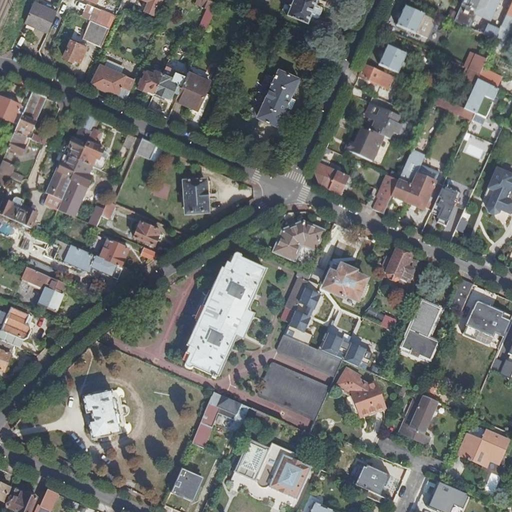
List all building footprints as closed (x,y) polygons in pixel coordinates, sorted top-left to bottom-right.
[(155,10),(158,3),(151,0),(144,0),(143,4),(155,10)] [(215,12),(218,4),(209,0),(197,0),(196,3),(215,12)] [(292,0),(290,6),(285,4),(283,10),(288,12),(287,14),(308,22),(316,0),(292,0)] [(465,0),(456,22),(467,27),(472,15),(469,13),(471,10),(474,11),(475,15),(492,22),(501,0),(465,0)] [(511,2),(502,26),(509,29),(511,22),(511,2)] [(26,22),(48,32),(57,13),(35,3),(26,22)] [(417,34),(425,16),(425,15),(406,6),(397,25),(417,34)] [(254,25),(256,20),(246,16),(244,21),(254,25)] [(425,16),(417,34),(424,37),(431,19),(425,16)] [(203,19),(200,27),(206,30),(210,22),(203,19)] [(110,30),(91,21),(84,39),(102,47),(110,30)] [(484,34),(496,40),(496,39),(500,30),(488,25),(484,34)] [(496,40),(503,42),(509,29),(502,26),(500,30),(496,39),(496,40)] [(87,47),(72,40),(64,57),(74,62),(75,60),(81,62),(87,47)] [(496,40),(493,46),(500,49),(503,42),(496,40)] [(407,55),(388,46),(380,65),(399,74),(407,55)] [(330,68),(336,55),(319,48),(315,59),(327,64),(326,67),(330,68)] [(471,53),(464,68),(467,69),(480,75),(483,69),(490,54),(484,51),(480,57),(471,53)] [(101,64),(91,85),(109,92),(127,100),(140,70),(136,69),(132,77),(129,76),(133,67),(125,64),(121,73),(101,64)] [(174,93),(179,95),(187,74),(167,65),(163,74),(154,94),(165,99),(165,97),(171,100),(174,93)] [(365,65),(359,77),(388,90),(394,78),(365,65)] [(480,75),(467,69),(464,76),(467,77),(464,84),(474,89),(478,81),(480,75)] [(483,69),(480,75),(478,81),(491,87),(496,75),(483,69)] [(138,88),(154,94),(163,74),(153,70),(151,73),(146,71),(138,88)] [(273,82),(272,85),(266,98),(263,105),(264,105),(259,117),(278,126),(283,114),(284,114),(294,91),(299,79),(280,70),(274,82),(273,82)] [(179,95),(177,99),(199,109),(211,81),(189,72),(187,74),(179,95)] [(266,98),(272,85),(264,81),(258,94),(266,98)] [(465,109),(475,113),(486,118),(493,102),(496,102),(498,101),(494,99),(498,90),(491,87),(478,81),(474,89),(465,109)] [(48,98),(34,92),(25,114),(20,126),(17,133),(27,138),(31,130),(33,131),(48,98)] [(379,98),(392,104),(394,98),(382,92),(379,98)] [(0,117),(20,126),(25,114),(20,112),(22,106),(1,97),(0,100),(0,117)] [(435,100),(447,106),(449,102),(437,97),(435,100)] [(448,107),(474,118),(475,113),(465,109),(449,102),(447,106),(448,106),(448,107)] [(364,117),(369,120),(375,105),(370,103),(364,117)] [(365,123),(363,127),(384,137),(391,140),(393,133),(398,135),(402,126),(398,124),(401,117),(375,105),(369,120),(372,121),(371,125),(367,124),(365,123)] [(474,118),(502,130),(504,126),(486,118),(475,113),(474,118)] [(99,120),(88,116),(82,128),(82,127),(76,140),(74,139),(70,147),(68,146),(64,154),(81,161),(89,142),(99,120)] [(363,127),(362,127),(354,143),(350,152),(372,162),(384,137),(363,127)] [(31,139),(27,138),(17,133),(10,149),(23,155),(25,148),(29,147),(32,141),(31,139)] [(137,137),(130,134),(124,146),(131,150),(137,137)] [(35,135),(33,140),(45,146),(48,138),(43,136),(42,138),(35,135)] [(162,148),(143,140),(137,154),(156,162),(162,148)] [(89,142),(81,161),(94,167),(103,171),(103,169),(105,169),(107,164),(107,163),(108,159),(102,156),(104,151),(105,149),(89,142)] [(392,196),(405,202),(417,175),(425,156),(413,150),(399,181),(392,196)] [(81,161),(64,154),(61,162),(63,163),(49,194),(50,195),(64,201),(66,195),(72,180),(81,161)] [(320,186),(329,190),(338,172),(327,167),(329,162),(322,159),(316,173),(320,186)] [(4,161),(0,170),(0,172),(11,178),(14,172),(15,168),(11,166),(11,165),(4,161)] [(94,167),(81,161),(72,180),(89,187),(93,177),(90,175),(94,167)] [(61,162),(47,193),(50,195),(49,194),(63,163),(61,162)] [(511,210),(511,174),(497,168),(488,188),(494,191),(491,198),(487,208),(489,213),(494,215),(499,213),(501,210),(510,214),(511,210)] [(0,172),(0,184),(9,188),(13,179),(11,178),(0,172)] [(11,178),(13,179),(23,183),(26,177),(14,172),(11,178)] [(329,190),(341,196),(350,177),(338,172),(329,190)] [(417,175),(405,202),(424,210),(436,183),(417,175)] [(380,213),(384,214),(392,196),(399,181),(388,176),(379,198),(374,210),(380,213)] [(207,182),(186,183),(188,214),(208,213),(207,182)] [(374,188),(366,207),(374,210),(379,198),(380,196),(376,189),(374,188)] [(485,195),(491,198),(494,191),(488,188),(485,195)] [(64,201),(50,195),(46,205),(59,211),(64,201)] [(70,196),(66,195),(64,201),(59,211),(63,212),(70,196)] [(436,214),(459,225),(467,207),(443,197),(436,214)] [(6,201),(0,214),(16,221),(23,204),(25,201),(18,198),(16,199),(13,204),(6,201)] [(111,214),(115,204),(109,202),(105,211),(111,214)] [(23,204),(16,221),(22,224),(28,227),(34,229),(36,230),(38,225),(34,223),(38,215),(30,212),(32,208),(23,204)] [(98,228),(105,211),(100,209),(93,225),(98,228)] [(423,231),(430,234),(436,220),(430,217),(423,231)] [(283,231),(274,252),(303,265),(305,261),(308,259),(310,258),(313,259),(325,232),(304,222),(283,231)] [(161,231),(141,223),(135,238),(155,247),(159,237),(161,231)] [(28,227),(22,224),(20,230),(25,232),(28,227)] [(32,235),(34,229),(28,227),(25,232),(32,235)] [(337,240),(329,236),(324,248),(332,251),(337,240)] [(88,254),(122,268),(129,250),(108,241),(103,253),(91,248),(88,254)] [(130,279),(136,275),(122,268),(88,254),(61,242),(59,247),(65,250),(58,262),(69,267),(70,264),(77,267),(77,268),(90,274),(93,269),(118,279),(120,275),(130,279)] [(154,261),(162,255),(144,248),(141,255),(154,261)] [(389,258),(385,267),(389,269),(388,272),(391,273),(390,275),(391,278),(396,280),(399,279),(400,280),(398,284),(406,288),(414,270),(410,268),(412,263),(413,262),(410,260),(411,257),(405,255),(398,251),(394,260),(389,258)] [(202,319),(189,348),(197,351),(191,365),(214,375),(214,377),(218,379),(228,356),(229,355),(232,349),(231,348),(237,335),(243,337),(253,316),(247,313),(252,300),(253,300),(256,294),(255,293),(265,271),(237,259),(232,272),(224,269),(212,297),(207,295),(197,317),(202,319)] [(36,271),(56,280),(60,272),(33,260),(32,262),(38,265),(36,271)] [(32,262),(29,269),(36,271),(38,265),(32,262)] [(312,275),(296,312),(286,335),(343,360),(351,344),(326,333),(325,335),(316,331),(315,333),(305,329),(320,296),(321,297),(321,298),(330,303),(331,301),(335,293),(345,297),(346,295),(358,300),(366,279),(355,274),(356,272),(342,266),(338,276),(316,266),(312,275)] [(29,269),(28,268),(24,279),(46,289),(40,305),(56,313),(64,294),(59,292),(63,283),(56,280),(36,271),(29,269)] [(312,275),(296,268),(293,276),(294,275),(300,278),(287,308),(296,312),(312,275)] [(474,285),(462,279),(451,305),(462,310),(474,285)] [(89,295),(101,301),(110,294),(92,287),(89,295)] [(441,309),(423,301),(403,347),(413,352),(412,355),(419,358),(420,355),(431,359),(438,341),(429,337),(441,309)] [(505,313),(481,303),(477,312),(473,310),(466,326),(494,338),(505,313)] [(0,339),(16,346),(21,348),(24,341),(28,339),(31,331),(30,327),(25,326),(29,316),(11,308),(0,335),(0,339)] [(343,360),(286,335),(279,350),(336,375),(343,360)] [(0,339),(0,370),(5,372),(16,346),(0,339)] [(351,344),(343,360),(380,377),(388,360),(351,344)] [(317,419),(329,391),(272,366),(260,393),(317,419)] [(372,410),(373,413),(385,409),(376,383),(369,386),(359,380),(361,377),(348,370),(339,385),(352,392),(360,415),(372,410)] [(437,384),(431,382),(428,388),(434,391),(437,384)] [(403,387),(398,398),(402,400),(407,389),(403,387)] [(112,391),(84,397),(87,414),(89,414),(91,423),(90,424),(93,439),(121,434),(119,424),(120,424),(122,424),(121,417),(125,416),(125,417),(127,416),(128,415),(129,414),(130,411),(130,408),(128,406),(126,405),(123,405),(123,406),(118,406),(117,399),(115,400),(115,401),(114,401),(112,391)] [(235,420),(243,424),(249,409),(215,393),(213,399),(193,444),(204,449),(214,428),(210,427),(219,408),(237,416),(235,420)] [(438,402),(424,396),(424,397),(416,394),(399,434),(427,446),(430,438),(424,435),(438,402)] [(432,430),(443,404),(438,402),(424,435),(430,438),(434,431),(432,430)] [(278,421),(259,413),(256,419),(262,422),(261,425),(273,431),(278,421)] [(231,430),(239,433),(243,424),(235,420),(231,430)] [(469,434),(468,434),(459,455),(469,460),(468,461),(471,462),(471,461),(481,465),(486,454),(501,461),(510,442),(486,432),(484,436),(485,433),(483,430),(478,428),(476,428),(473,429),(471,430),(470,432),(469,434)] [(287,496),(297,500),(305,482),(311,468),(294,461),(297,454),(272,444),(270,449),(249,440),(235,472),(257,482),(257,483),(258,485),(260,487),(261,488),(264,489),(267,488),(269,488),(280,492),(282,488),(289,491),(287,496)] [(499,465),(501,461),(486,454),(481,465),(487,468),(491,461),(499,465)] [(409,470),(409,469),(396,464),(381,497),(386,499),(395,503),(404,482),(409,470)] [(178,479),(184,482),(188,471),(182,468),(178,479)] [(172,492),(180,495),(185,483),(184,482),(178,479),(172,492)] [(440,483),(436,481),(428,502),(426,507),(433,511),(436,505),(438,506),(447,486),(440,483)] [(298,511),(302,511),(308,500),(315,486),(305,482),(297,500),(293,510),(298,511)] [(0,500),(5,503),(11,489),(0,484),(0,500)] [(24,493),(16,490),(8,508),(16,511),(32,511),(38,499),(28,495),(26,499),(22,497),(24,493)] [(59,494),(50,490),(42,507),(52,511),(59,494)] [(172,492),(169,500),(176,503),(180,495),(172,492)] [(384,505),(386,499),(381,497),(370,492),(367,497),(384,505)] [(193,511),(203,511),(208,501),(200,497),(193,511)] [(302,511),(334,511),(308,500),(302,511)]
